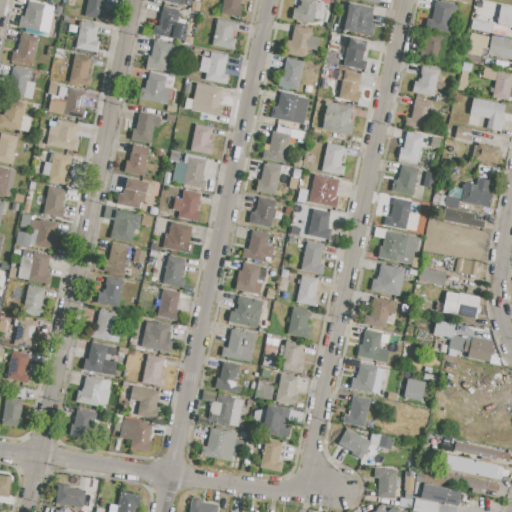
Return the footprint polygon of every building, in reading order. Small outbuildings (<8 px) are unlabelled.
[(87,0),(104,0),(102,9),(106,9),(103,20),(84,16),(87,0)] [(223,0),(240,0),(239,6),(242,6),(239,18),(220,14),(223,0)] [(299,0),(317,0),(317,2),(324,4),(322,12),(315,11),(312,23),(291,19),(293,8),(296,9),(297,6),(300,6),(301,2),(299,1),(299,0)] [(28,1),(54,7),(48,34),(17,27),(20,16),(25,17),(28,1)] [(200,3),(198,12),(190,10),(192,1),(200,3)] [(342,1),(374,8),(371,24),(374,25),(372,37),(340,30),(339,32),(333,31),(334,24),(337,25),(342,1)] [(435,1),(456,5),(454,12),(450,11),(446,32),(424,28),(426,19),(431,20),(435,1)] [(500,5),(511,7),(511,26),(496,23),(500,5)] [(162,7),(182,11),(179,23),(186,25),(183,41),(152,35),(154,26),(158,27),(162,7)] [(217,19),(238,24),(236,32),(232,31),(231,38),(236,39),(234,51),(211,46),(217,19)] [(471,20),(493,25),(491,33),(470,28),(471,20)] [(81,22),(98,25),(95,38),(96,38),(96,41),(99,41),(96,53),(75,48),(81,22)] [(293,27),(311,31),(310,35),(319,37),(315,53),(306,51),(305,60),(283,55),(286,40),(290,41),(293,27)] [(427,33),(443,36),(437,64),(417,60),(420,50),(424,51),(427,33)] [(470,33),(488,37),(485,49),(482,48),(480,56),(466,53),(470,33)] [(20,34),(37,38),(31,66),(10,62),(12,52),(16,53),(20,34)] [(491,35),(511,39),(511,60),(487,55),(491,35)] [(186,36),(193,38),(191,45),(185,43),(186,36)] [(349,37),(366,41),(362,61),(366,61),(364,70),(343,66),(349,37)] [(154,40),(177,45),(174,60),(167,58),(164,72),(145,68),(148,56),(150,56),(154,40)] [(210,52),(227,56),(223,75),(227,76),(225,85),(204,80),(206,75),(198,73),(202,57),(209,58),(210,52)] [(73,55),(90,59),(87,76),(92,77),(90,87),(67,82),(73,55)] [(285,59),(302,62),(296,90),(276,86),(278,74),(281,75),(285,59)] [(12,67),(29,71),(26,81),(34,83),(31,100),(6,94),(12,67)] [(421,67),(439,71),(437,82),(444,83),(442,90),(435,89),(433,98),(411,93),(413,81),(419,82),(421,75),(419,75),(421,67)] [(483,68),(511,73),(511,83),(508,101),(491,97),(495,81),(481,78),(483,68)] [(338,70),(360,74),(358,83),(357,91),(360,91),(358,98),(357,103),(338,99),(342,81),(336,80),(338,70)] [(461,70),(469,72),(465,92),(457,90),(461,70)] [(358,83),(360,74),(361,72),(373,75),(371,86),(358,83)] [(148,73),(165,77),(163,87),(170,89),(166,105),(137,99),(140,87),(145,88),(148,73)] [(55,95),(51,95),(47,94),(50,81),(58,83),(55,95)] [(197,83),(222,88),(218,105),(221,105),(219,116),(183,108),(185,99),(193,100),(197,83)] [(59,86),(86,92),(82,108),(85,108),(83,120),(47,112),(51,95),(55,95),(57,96),(59,86)] [(280,92),(298,96),(292,123),(270,118),(272,107),(277,108),(280,92)] [(357,103),(358,98),(368,101),(367,107),(356,105),(357,103)] [(472,98),(504,105),(502,113),(504,113),(500,131),(486,128),(488,118),(469,114),(472,98)] [(0,126),(0,112),(3,99),(24,103),(22,116),(31,118),(28,133),(0,126)] [(415,100),(430,103),(424,131),(404,126),(406,118),(411,119),(415,100)] [(327,102),(352,108),(350,119),(351,119),(350,123),(353,123),(351,134),(321,128),(327,102)] [(175,113),(167,111),(168,105),(176,107),(175,113)] [(139,113),(161,117),(159,127),(153,126),(149,144),(130,140),(132,129),(135,129),(139,113)] [(167,114),(175,116),(174,122),(165,120),(167,114)] [(44,145),(50,118),(79,124),(78,131),(75,130),(74,137),(76,137),(75,139),(79,140),(77,152),(44,145)] [(195,125),(212,128),(209,140),(211,140),(210,143),(213,144),(210,156),(189,151),(195,125)] [(457,126),(471,129),(468,141),(454,138),(457,126)] [(289,137),(289,136),(291,130),(305,133),(303,140),(289,137)] [(272,132),(289,136),(289,137),(283,164),(261,159),(263,149),(268,150),(272,132)] [(405,132),(423,135),(417,163),(397,159),(400,147),(402,147),(405,132)] [(0,133),(17,137),(11,165),(0,162),(0,133)] [(431,138),(440,139),(438,149),(429,147),(431,138)] [(327,143),(343,147),(339,166),(344,167),(342,176),(321,171),(327,143)] [(477,143),(499,148),(496,164),(471,159),(474,146),(477,146),(477,143)] [(132,146),(148,149),(142,175),(123,171),(126,161),(129,161),(132,146)] [(53,153),(71,157),(67,175),(71,176),(69,186),(47,181),(48,177),(41,175),(44,161),(51,163),(53,153)] [(188,157),(205,161),(201,180),(206,181),(204,189),(172,182),(176,161),(186,164),(188,157)] [(294,159),(302,161),(300,168),(292,166),(294,159)] [(264,164),(280,168),(274,195),(255,191),(257,180),(260,180),(264,164)] [(401,165),(417,169),(412,196),(391,191),(393,179),(397,180),(401,165)] [(0,166),(16,170),(10,199),(0,196),(0,166)] [(293,169),(301,170),(299,178),(291,176),(293,169)] [(426,171),(434,173),(431,188),(422,186),(426,171)] [(291,177),(297,178),(295,191),(288,189),(291,177)] [(321,177),(338,180),(335,196),(338,197),(335,209),(315,205),(321,177)] [(126,178),(154,184),(153,191),(150,204),(139,202),(138,209),(116,205),(119,193),(123,194),(126,178)] [(464,183),(475,185),(476,178),(489,181),(488,186),(491,186),(487,206),(460,201),(464,183)] [(153,191),(154,184),(162,186),(161,193),(153,191)] [(48,188),(64,191),(61,206),(64,207),(62,217),(43,213),(48,188)] [(183,191),(200,194),(196,210),(199,210),(197,222),(177,218),(179,212),(171,210),(174,198),(181,199),(183,191)] [(15,194),(24,196),(22,203),(13,201),(15,194)] [(298,195),(306,196),(304,204),(297,202),(298,195)] [(457,210),(444,207),(446,196),(459,198),(457,210)] [(258,197),(276,201),(270,229),(249,224),(251,212),(255,213),(258,197)] [(393,198),(410,202),(404,229),(383,225),(385,217),(389,217),(393,198)] [(26,200),(31,201),(29,213),(23,212),(26,200)] [(295,203),(310,207),(308,215),(302,214),(301,219),(292,216),(295,203)] [(106,206),(117,208),(116,211),(140,217),(137,230),(134,229),(131,243),(110,238),(114,220),(103,218),(106,206)] [(444,207),(457,210),(475,214),(474,219),(484,221),(482,229),(441,220),(444,207)] [(313,209),(330,213),(327,225),(328,225),(328,228),(331,229),(328,240),(307,236),(313,209)] [(143,217),(151,219),(150,227),(141,225),(143,217)] [(41,219),(58,223),(54,239),(58,239),(55,251),(35,247),(39,230),(30,228),(32,220),(40,221),(41,219)] [(171,222),(191,227),(189,239),(190,239),(189,242),(193,242),(190,255),(162,249),(165,233),(168,234),(171,222)] [(385,230),(419,238),(416,252),(413,251),(410,265),(377,258),(379,246),(381,247),(385,230)] [(251,231),(268,234),(265,245),(273,246),(271,258),(263,256),(262,262),(241,258),(243,248),(247,249),(251,231)] [(289,236),(295,238),(294,244),(287,242),(289,236)] [(307,242),(323,245),(319,264),(324,265),(322,275),(301,270),(307,242)] [(112,245),(128,248),(122,275),(102,271),(104,259),(109,260),(112,245)] [(135,249),(145,251),(142,264),(132,262),(135,249)] [(23,250),(49,256),(47,269),(49,270),(48,275),(50,276),(48,284),(17,278),(23,250)] [(167,256),(184,260),(180,278),(185,279),(183,288),(162,284),(167,256)] [(457,259),(477,263),(474,276),(454,272),(457,259)] [(243,263),(266,268),(263,282),(256,281),(253,294),(234,290),(238,271),(242,271),(243,263)] [(381,264),(404,269),(398,296),(370,290),(372,279),(378,280),(381,264)] [(420,266),(428,267),(427,269),(446,273),(443,286),(417,281),(420,266)] [(10,267),(16,269),(14,279),(8,278),(10,267)] [(281,269),(288,271),(287,279),(279,277),(281,269)] [(301,275),(317,278),(314,294),(317,295),(314,307),(295,303),(301,275)] [(106,278),(123,282),(117,308),(96,304),(99,292),(103,293),(106,278)] [(28,286),(44,290),(41,305),(44,306),(42,316),(22,312),(28,286)] [(162,289),(179,293),(176,309),(178,309),(176,321),(156,316),(162,289)] [(267,290),(275,292),(273,300),(265,298),(267,290)] [(447,292),(480,299),(476,319),(443,312),(447,292)] [(238,296),(268,303),(263,327),(259,326),(258,329),(227,322),(229,311),(233,312),(234,308),(236,309),(237,304),(236,304),(238,296)] [(374,297),(396,302),(394,315),(388,314),(384,329),(363,325),(365,315),(369,316),(374,297)] [(293,309),(310,312),(307,326),(311,327),(308,341),(287,337),(293,309)] [(99,310),(116,314),(112,333),(119,335),(117,344),(89,338),(91,329),(94,330),(99,310)] [(0,316),(1,312),(9,314),(6,327),(0,326),(0,316)] [(18,319),(36,323),(33,337),(37,338),(35,350),(12,345),(18,319)] [(146,321),(171,326),(168,340),(172,341),(170,353),(141,347),(146,321)] [(435,322),(454,326),(451,338),(432,334),(435,322)] [(364,329),(381,333),(375,362),(355,358),(358,345),(361,345),(364,329)] [(231,330),(255,335),(249,362),(222,356),(224,347),(227,348),(231,330)] [(472,338),(492,342),(488,362),(468,358),(472,338)] [(285,341),(302,345),(298,363),(303,364),(301,374),(279,369),(285,341)] [(91,343),(117,349),(115,356),(110,355),(109,361),(117,362),(113,377),(81,370),(84,358),(88,358),(91,343)] [(11,352),(29,355),(25,373),(30,374),(28,384),(6,379),(11,352)] [(146,355),(164,359),(160,377),(165,378),(163,388),(140,383),(146,355)] [(223,363),(239,366),(235,386),(241,387),(239,394),(213,388),(215,378),(219,379),(223,363)] [(360,363),(377,367),(371,394),(349,390),(352,378),(355,378),(356,374),(358,375),(360,363)] [(262,370),(271,372),(268,382),(260,380),(262,370)] [(281,374),(297,378),(293,393),(296,394),(294,404),(275,400),(281,374)] [(85,376),(109,382),(105,402),(98,401),(97,407),(75,402),(78,390),(82,391),(85,376)] [(401,397),(420,401),(424,382),(405,378),(401,397)] [(132,384),(158,389),(154,408),(158,408),(155,419),(136,415),(139,402),(129,400),(132,384)] [(264,384),(274,386),(271,401),(261,399),(264,384)] [(13,386),(26,388),(24,402),(22,401),(22,400),(20,400),(21,397),(11,396),(13,386)] [(214,401),(210,401),(200,398),(202,390),(215,393),(214,401)] [(218,396),(244,401),(238,428),(206,421),(207,418),(210,401),(214,401),(216,402),(218,396)] [(353,396),(370,400),(364,428),(342,423),(344,414),(349,415),(353,396)] [(5,398),(20,400),(22,400),(22,401),(20,416),(23,417),(21,428),(1,425),(5,398)] [(266,405),(302,413),(300,425),(287,422),(286,426),(290,426),(287,438),(260,432),(266,405)] [(76,409),(97,413),(95,421),(92,420),(88,440),(68,436),(71,424),(73,425),(76,409)] [(120,423),(115,421),(113,421),(115,414),(122,416),(120,423)] [(123,418),(151,425),(148,440),(152,440),(149,454),(129,450),(131,441),(118,438),(120,432),(122,423),(123,418)] [(120,432),(113,431),(115,421),(120,423),(122,423),(120,432)] [(346,428),(369,441),(370,442),(369,445),(360,461),(350,455),(352,453),(337,444),(346,428)] [(210,429),(236,434),(234,439),(244,441),(240,458),(231,456),(230,462),(200,455),(202,446),(206,447),(210,429)] [(372,433),(393,439),(390,451),(369,445),(370,442),(369,441),(372,433)] [(265,440),(281,443),(277,462),(283,463),(281,472),(259,468),(265,440)] [(454,442),(497,450),(496,460),(452,451),(454,442)] [(498,452),(510,454),(508,460),(497,458),(498,452)] [(395,470),(394,498),(377,498),(378,478),(373,478),(374,469),(395,470)] [(445,473),(487,482),(486,491),(443,483),(445,473)] [(0,476),(11,478),(9,497),(0,495),(0,476)] [(413,477),(412,499),(404,498),(405,489),(403,489),(404,476),(413,477)] [(416,482),(460,491),(457,506),(419,499),(420,495),(413,494),(416,482)] [(489,482),(498,484),(497,492),(487,490),(489,482)] [(54,503),(57,484),(69,486),(69,488),(86,491),(83,508),(54,503)] [(116,511),(121,492),(139,496),(137,508),(134,507),(133,511),(116,511)] [(188,511),(190,499),(201,501),(201,503),(219,506),(218,511),(188,511)] [(415,511),(434,511),(436,504),(414,499),(411,511),(415,511)]
